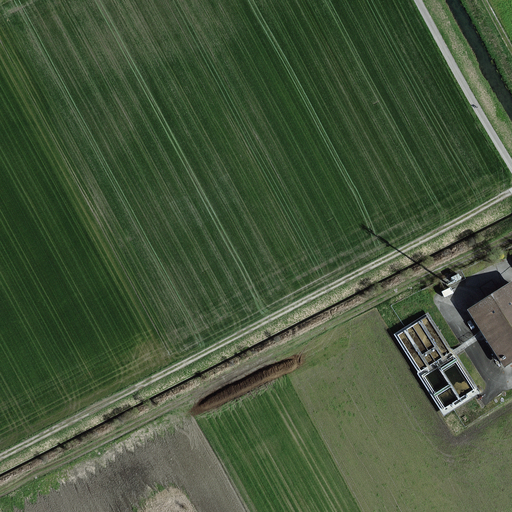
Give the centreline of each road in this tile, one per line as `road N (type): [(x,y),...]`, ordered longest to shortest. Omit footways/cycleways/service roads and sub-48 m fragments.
road 1 (track): [(511,193),(0,458)]
road 2 (track): [(0,494),(511,236)]
road 3 (unclassified): [(418,0),(511,167)]
